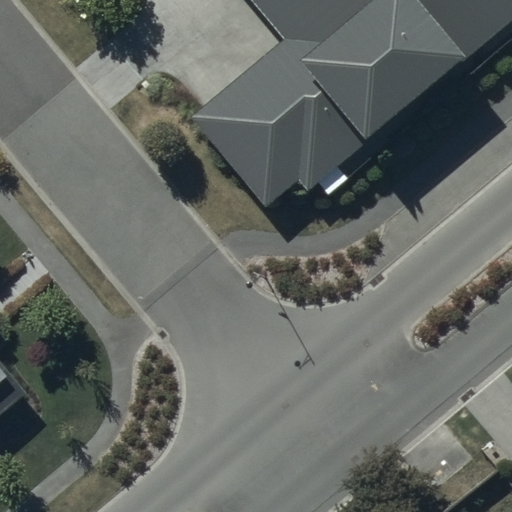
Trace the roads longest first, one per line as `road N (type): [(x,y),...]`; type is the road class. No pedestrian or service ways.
road 1 (residential): [(276,396),(0,66)]
road 2 (residential): [(276,396),(511,201)]
road 3 (residential): [(511,318),(335,465)]
road 4 (residential): [(139,511),(276,396)]
